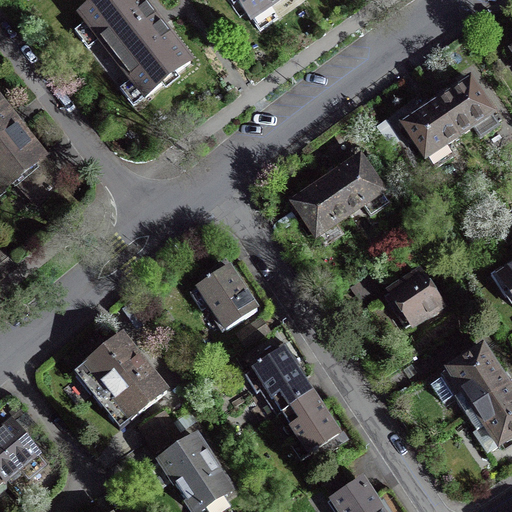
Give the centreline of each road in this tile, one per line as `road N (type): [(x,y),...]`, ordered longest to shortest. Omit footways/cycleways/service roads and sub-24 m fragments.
road 1 (residential): [(215,180),(435,511)]
road 2 (residential): [(454,0),(215,180)]
road 3 (residential): [(0,32),(151,230)]
road 4 (residential): [(151,230),(0,355)]
